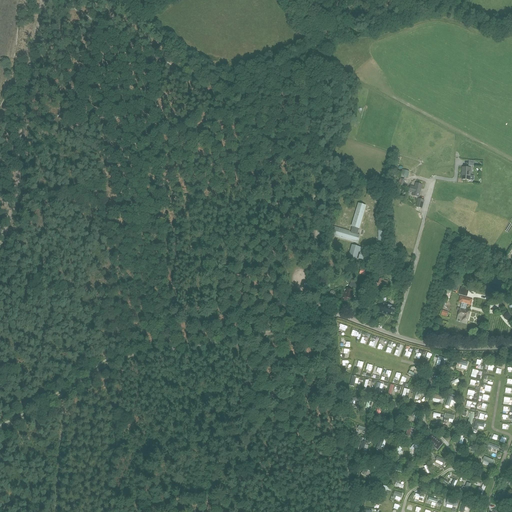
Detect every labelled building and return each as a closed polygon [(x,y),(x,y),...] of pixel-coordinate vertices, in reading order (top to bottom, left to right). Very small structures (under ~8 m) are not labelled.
[(470,168),(462,168),(461,180),(469,180),(470,168)] [(410,172),(402,169),(400,176),(408,179),(410,172)] [(422,185),(416,183),(415,188),(410,186),(409,191),(413,192),(412,195),(419,197),(422,185)] [(418,199),(416,207),(422,209),(424,200),(418,199)] [(359,229),(366,205),(358,203),(351,227),(352,227),(350,232),(357,234),(359,229)] [(358,236),(357,235),(348,233),(349,231),(331,226),(328,234),(357,243),(358,236)] [(378,229),(378,241),(386,241),(386,229),(378,229)] [(361,251),(362,248),(352,245),(348,258),(358,261),(359,259),(370,262),(372,255),(361,251)] [(388,281),(379,279),(378,284),(376,283),(375,287),(385,290),(388,281)] [(344,292),(341,300),(346,302),(348,298),(351,299),(353,290),(346,289),(345,292),(344,292)] [(473,299),(464,297),(460,296),(459,302),(461,303),(467,304),(471,305),(473,299)] [(394,314),(395,307),(381,303),(379,313),(390,316),(391,313),(394,314)] [(460,322),(467,324),(470,311),(465,310),(467,304),(461,303),(456,321),(456,322),(459,322),(458,323),(460,323),(460,322)] [(485,426),(487,419),(478,417),(476,424),(485,426)] [(427,441),(437,450),(443,443),(432,434),(427,441)] [(489,463),(492,456),(487,454),(483,460),(489,463)] [(456,486),(460,477),(457,475),(452,484),(456,486)]
